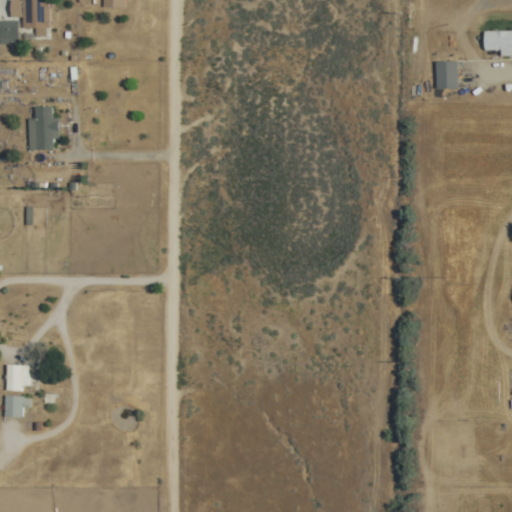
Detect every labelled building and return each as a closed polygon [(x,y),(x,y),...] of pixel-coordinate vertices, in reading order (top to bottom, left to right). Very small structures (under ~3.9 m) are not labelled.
[(38,24),(56,24),(56,4),(20,4),(20,30),(38,30),(38,24)] [(0,43),(17,43),(17,20),(0,20),(0,43)] [(511,30),(484,30),(484,50),(500,50),(500,56),(511,56),(511,30)] [(458,61),(436,61),(436,89),(458,89),(458,61)] [(28,150),(57,150),(57,117),(52,117),(52,107),(33,107),(33,118),(28,118),(28,150)] [(6,391),(29,391),(29,365),(6,365),(6,391)] [(30,397),(4,397),(4,418),(30,418),(30,397)]
